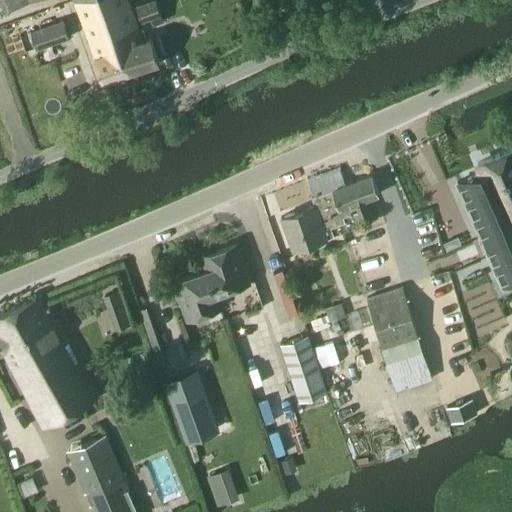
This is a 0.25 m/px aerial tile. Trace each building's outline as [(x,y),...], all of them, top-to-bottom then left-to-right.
[(0,0),(0,11),(30,1),(29,0),(0,0)] [(115,33),(137,26),(128,0),(75,0),(103,81),(128,72),(125,62),(120,64),(115,50),(120,48),(115,33)] [(164,21),(156,0),(151,0),(136,6),(142,21),(161,14),(163,21),(164,21)] [(17,28),(40,20),(36,7),(13,15),(17,28)] [(30,30),(37,49),(55,43),(58,51),(74,45),(64,18),(30,30)] [(140,35),(137,26),(115,33),(120,48),(115,50),(120,64),(125,62),(128,72),(160,62),(151,37),(147,39),(145,34),(140,35)] [(511,219),(511,218),(511,217),(511,144),(473,162),(482,181),(477,183),(487,205),(469,213),(481,240),(511,226),(511,219)] [(341,226),(342,231),(348,229),(344,218),(353,215),(356,223),(376,216),(370,197),(378,194),(372,176),(313,196),(316,204),(317,204),(325,228),(331,226),(332,229),(341,226)] [(317,204),(316,204),(315,205),(282,216),(293,249),(327,237),(327,236),(342,231),(341,226),(332,229),(331,226),(325,228),(317,204)] [(236,242),(204,253),(208,266),(216,293),(229,288),(234,291),(242,288),(244,283),(249,282),(236,242)] [(208,266),(174,277),(188,318),(191,317),(195,319),(203,317),(205,312),(221,307),(216,293),(208,266)] [(396,389),(432,378),(402,286),(366,297),(396,389)] [(121,289),(104,295),(108,306),(124,300),(121,290),(121,289)] [(0,342),(45,424),(98,395),(43,295),(0,314),(0,342)] [(325,308),(330,321),(345,316),(341,302),(325,308)] [(148,306),(137,310),(155,365),(166,361),(148,306)] [(242,322),(230,326),(233,338),(245,334),(242,322)] [(278,347),(299,403),(330,391),(308,335),(278,347)] [(258,351),(245,355),(249,367),(261,364),(258,351)] [(175,377),(166,380),(187,440),(218,429),(197,369),(175,377)] [(445,391),(452,409),(480,396),(472,379),(445,391)] [(137,511),(105,436),(70,451),(95,511),(137,511)] [(295,466),(292,456),(281,460),(284,470),(295,466)] [(228,469),(206,476),(212,491),(233,484),(228,469)]
